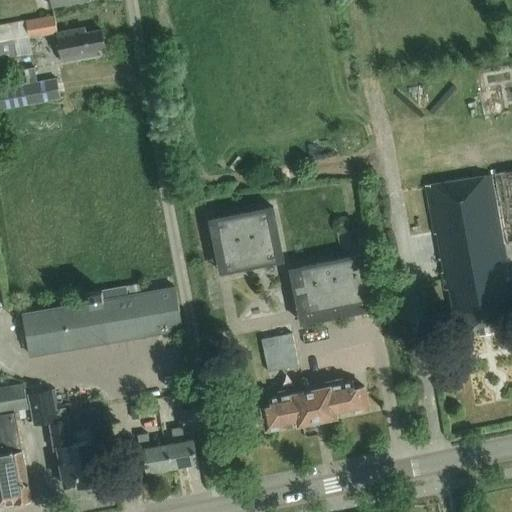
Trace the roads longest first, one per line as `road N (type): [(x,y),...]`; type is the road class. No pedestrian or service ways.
road 1 (unclassified): [(222,511),(127,0)]
road 2 (tertiary): [(222,511),(511,448)]
